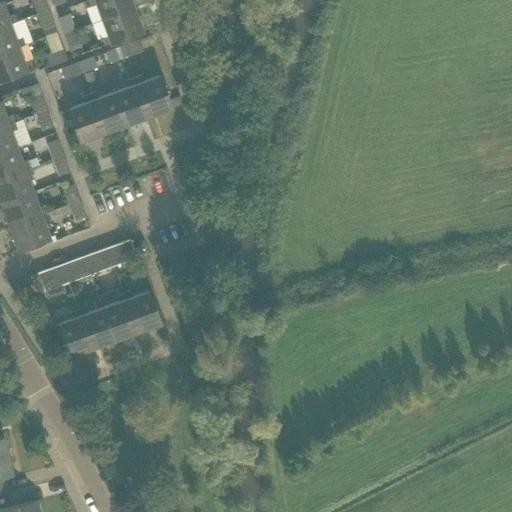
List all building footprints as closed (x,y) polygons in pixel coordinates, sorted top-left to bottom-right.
[(1,1),(0,0),(0,27),(9,24),(16,22),(14,15),(7,17),(1,1)] [(47,10),(43,0),(31,0),(37,14),(47,10)] [(134,8),(131,0),(87,0),(89,6),(95,5),(101,20),(134,8)] [(143,31),(134,8),(101,20),(106,35),(101,38),(103,45),(109,43),(109,44),(143,31)] [(53,26),(47,10),(37,14),(43,30),(53,26)] [(75,29),(69,13),(58,17),(64,33),(75,29)] [(15,40),(9,24),(0,27),(0,53),(18,47),(25,44),(22,37),(15,40)] [(81,45),(75,29),(64,33),(69,49),(81,45)] [(142,50),(138,40),(122,46),(125,56),(142,50)] [(125,56),(122,46),(106,52),(109,62),(125,56)] [(23,62),(18,47),(0,53),(0,79),(26,70),(26,69),(33,66),(30,59),(23,62)] [(65,60),(62,49),(45,55),(49,66),(65,60)] [(93,56),(77,62),(80,72),(96,66),(93,56)] [(80,72),(77,62),(61,68),(65,78),(80,72)] [(159,75),(142,81),(139,74),(133,77),(147,117),(171,108),(159,75)] [(147,117),(133,77),(126,79),(128,86),(113,91),(125,125),(147,117)] [(46,110),(40,94),(37,83),(26,87),(36,114),(46,110)] [(125,125),(113,91),(97,97),(95,91),(88,93),(103,133),(125,125)] [(103,133),(88,93),(81,96),(83,102),(67,108),(79,142),(103,133)] [(12,114),(6,116),(0,100),(0,126),(14,121),(12,114)] [(52,126),(46,110),(36,114),(42,130),(52,126)] [(0,152),(17,146),(11,130),(17,128),(14,121),(0,126),(0,152)] [(63,155),(57,139),(46,143),(52,159),(63,155)] [(28,159),(22,161),(17,146),(0,152),(0,177),(31,166),(28,159)] [(68,171),(63,155),(52,159),(58,175),(68,171)] [(0,202),(33,191),(27,175),(33,173),(31,166),(0,177),(0,202)] [(79,200),(73,184),(63,188),(69,204),(79,200)] [(47,211),(45,204),(39,206),(33,191),(0,202),(0,205),(7,226),(47,211)] [(85,216),(79,200),(69,204),(75,220),(85,216)] [(50,237),(44,220),(50,218),(47,211),(7,226),(16,250),(50,237)] [(136,257),(129,239),(107,247),(114,266),(136,257)] [(114,266),(107,247),(85,255),(92,274),(114,266)] [(92,274),(85,255),(61,264),(68,282),(92,274)] [(68,282),(61,264),(37,273),(44,291),(47,298),(65,291),(62,284),(68,282)] [(37,274),(29,276),(34,295),(42,292),(37,274)] [(148,290),(132,295),(130,290),(123,292),(138,332),(160,324),(148,290)] [(138,332),(123,292),(116,295),(118,301),(103,306),(114,340),(138,332)] [(114,340),(103,306),(87,312),(85,306),(78,309),(92,349),(114,340)] [(92,349),(78,309),(71,311),(73,317),(56,323),(68,357),(92,349)] [(0,492),(7,491),(4,478),(12,476),(3,437),(0,437),(0,492)] [(10,505),(7,491),(0,492),(0,511),(40,511),(37,499),(10,505)]
